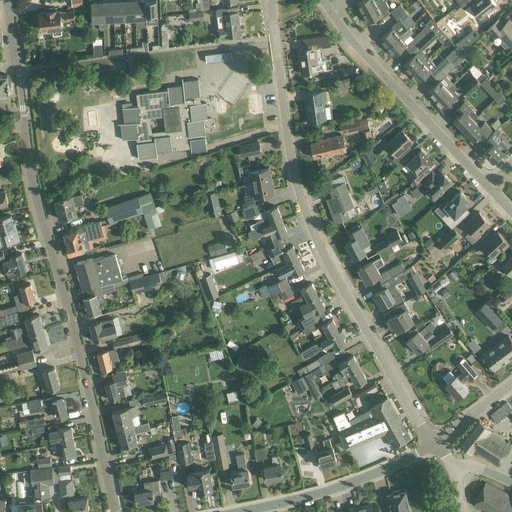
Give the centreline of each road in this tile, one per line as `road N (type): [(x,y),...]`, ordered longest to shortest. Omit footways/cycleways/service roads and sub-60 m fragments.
road 1 (tertiary): [(115,511),(32,177),(7,0)]
road 2 (residential): [(432,444),(311,226),(290,155),(272,0)]
road 3 (residential): [(490,189),(335,19)]
road 4 (tertiary): [(243,511),(344,486),(432,444)]
